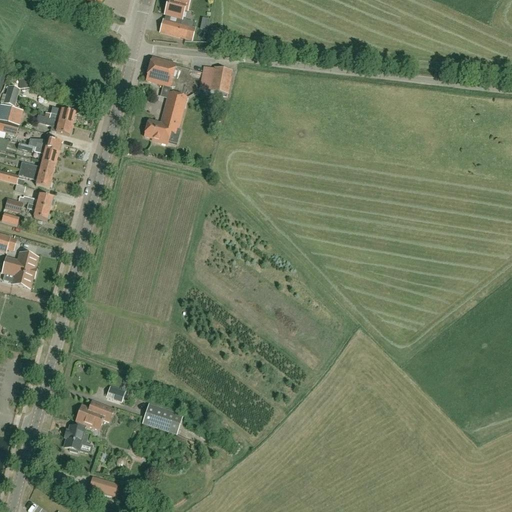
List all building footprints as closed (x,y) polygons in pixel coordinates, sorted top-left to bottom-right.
[(168,0),(165,17),(182,21),(184,12),(187,12),(190,0),(175,0),(175,2),(168,0)] [(192,42),(195,30),(163,22),(160,34),(192,42)] [(176,66),(152,59),(146,83),(170,89),(176,66)] [(232,73),(214,69),(209,93),(227,96),(232,73)] [(19,90),(16,90),(9,87),(3,104),(14,108),(19,90)] [(165,93),(163,99),(162,103),(162,104),(162,105),(163,105),(163,106),(164,106),(159,123),(158,123),(156,124),(156,125),(148,123),(144,138),(158,142),(157,144),(167,146),(171,130),(178,131),(186,99),(165,93)] [(11,126),(18,128),(22,113),(1,108),(0,109),(0,123),(7,125),(11,126)] [(49,120),(72,126),(75,115),(62,112),(60,118),(50,115),(49,120)] [(49,120),(47,119),(45,126),(52,128),(51,133),(69,138),(72,126),(49,120)] [(0,133),(8,136),(16,138),(19,128),(0,123),(0,133)] [(0,152),(5,154),(9,143),(0,139),(0,152)] [(36,149),(58,155),(61,144),(48,140),(46,147),(37,144),(36,149)] [(32,155),(34,150),(20,146),(18,151),(32,155)] [(42,163),(55,167),(58,155),(36,149),(34,154),(44,156),(42,163)] [(20,171),(52,179),(55,167),(42,163),(41,170),(22,165),(20,171)] [(49,191),(52,179),(20,171),(19,177),(37,182),(36,187),(49,191)] [(18,180),(0,175),(0,182),(16,186),(18,180)] [(25,189),(16,186),(15,192),(24,194),(25,189)] [(28,196),(36,198),(37,191),(29,190),(28,196)] [(19,203),(28,206),(50,211),(53,200),(40,196),(38,202),(24,198),(23,199),(20,199),(19,203)] [(21,213),(23,206),(8,202),(7,209),(21,213)] [(50,211),(28,206),(27,210),(35,212),(33,220),(47,223),(50,211)] [(15,241),(9,239),(0,237),(0,252),(6,254),(6,252),(12,253),(15,241)] [(34,271),(37,260),(20,255),(18,263),(6,260),(2,275),(14,278),(12,286),(29,290),(32,279),(34,279),(36,272),(34,271)] [(122,403),(125,394),(109,390),(107,398),(122,403)] [(77,424),(75,430),(85,432),(86,427),(99,432),(103,421),(109,423),(114,412),(91,404),(89,410),(81,407),(75,423),(77,424)] [(183,418),(148,407),(144,421),(142,426),(175,436),(177,437),(183,418)] [(85,432),(75,430),(70,428),(69,433),(67,433),(65,440),(67,441),(65,449),(70,451),(70,453),(78,455),(78,453),(79,453),(81,445),(86,446),(88,437),(84,436),(85,432)] [(89,446),(100,450),(103,442),(92,438),(89,446)] [(118,486),(92,479),(89,491),(114,498),(118,486)]
